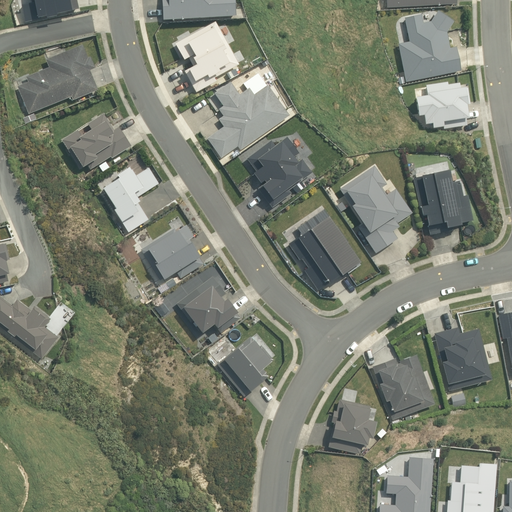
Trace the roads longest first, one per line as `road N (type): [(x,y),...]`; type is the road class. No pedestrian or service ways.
road 1 (residential): [(122,0),(128,57),(162,133),(248,268),(335,363)]
road 2 (residential): [(335,363),(405,310),(511,278)]
road 3 (residential): [(272,511),(287,422),(321,363),(335,363)]
road 4 (residential): [(511,144),(499,93),(498,0)]
